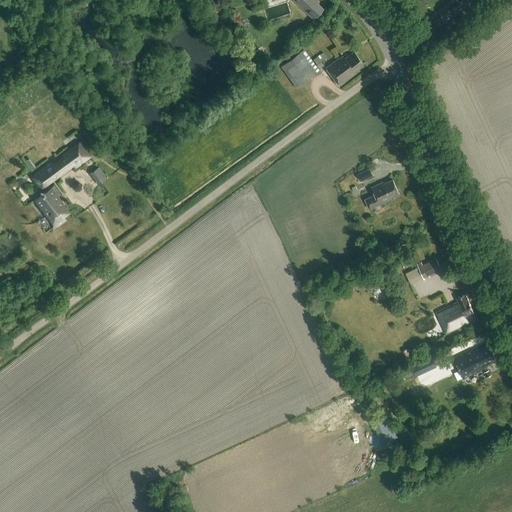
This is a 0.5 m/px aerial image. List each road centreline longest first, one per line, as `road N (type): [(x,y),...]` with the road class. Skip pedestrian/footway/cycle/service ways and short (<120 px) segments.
road 1 (track): [(124,263),(392,62)]
road 2 (unclassified): [(511,319),(392,62)]
road 3 (track): [(0,357),(124,263)]
